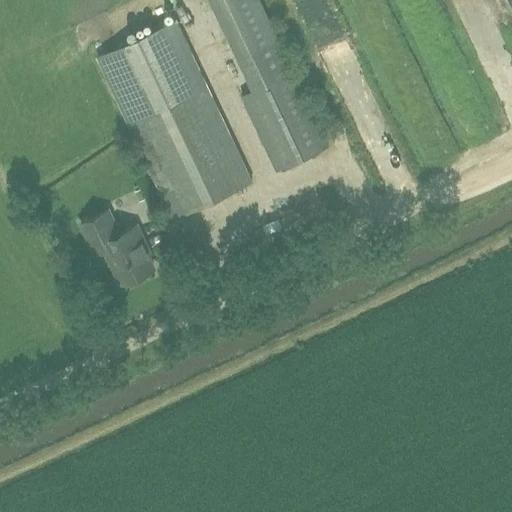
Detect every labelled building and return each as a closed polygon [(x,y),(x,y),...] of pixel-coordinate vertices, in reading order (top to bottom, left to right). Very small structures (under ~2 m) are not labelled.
[(212,0),(231,41),(255,91),(243,96),(278,170),(329,146),(271,23),(272,22),(261,0),(212,0)] [(253,182),(207,85),(177,20),(168,25),(166,20),(157,24),(159,29),(99,57),(175,219),(253,182)] [(354,48),(331,55),(339,80),(362,73),(354,48)] [(488,146),(479,122),(467,126),(475,150),(488,146)] [(155,269),(143,244),(146,243),(137,226),(119,235),(116,229),(117,228),(109,211),(82,224),(96,254),(106,249),(122,284),(127,282),(130,283),(139,279),(140,276),(155,269)]
